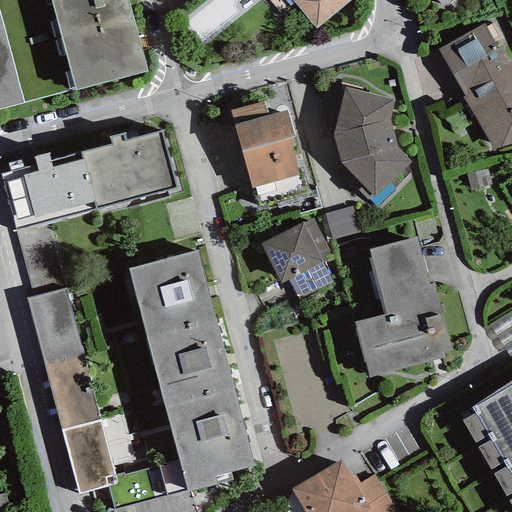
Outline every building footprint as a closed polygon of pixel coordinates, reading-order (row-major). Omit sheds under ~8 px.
[(50,0),(61,37),(133,18),(127,0),(50,0)] [(292,0),(316,28),(350,0),(292,0)] [(0,53),(10,51),(0,14),(0,53)] [(147,71),(133,18),(61,37),(75,90),(147,71)] [(511,60),(507,63),(484,22),(437,49),(495,149),(511,143),(511,60)] [(0,110),(24,104),(10,51),(0,53),(0,110)] [(346,87),(334,134),(342,164),(363,185),(358,190),(367,200),(372,195),(374,197),(411,161),(397,147),(389,120),(395,100),(346,87)] [(231,111),(234,124),(268,115),(265,102),(231,111)] [(287,109),(268,115),(234,124),(252,189),(299,176),(289,139),(295,138),(287,109)] [(111,144),(82,152),(96,209),(177,187),(162,130),(126,140),(124,133),(109,137),(111,144)] [(48,222),(96,209),(82,152),(51,160),(49,153),(34,157),(36,164),(23,167),(21,159),(7,163),(9,170),(0,172),(0,174),(15,230),(48,222)] [(353,206),(324,214),(332,241),(360,233),(353,206)] [(313,217),(260,243),(280,284),(288,281),(297,299),(332,282),(322,262),(333,257),(313,217)] [(33,297),(66,288),(48,222),(15,230),(33,297)] [(416,237),(369,249),(386,313),(354,322),(369,378),(444,358),(442,353),(451,350),(434,284),(429,285),(416,237)] [(128,269),(147,338),(216,320),(198,251),(128,269)] [(27,298),(44,364),(83,354),(66,288),(33,297),(27,298)] [(233,385),(216,320),(147,338),(164,403),(233,385)] [(100,420),(83,354),(44,364),(61,430),(100,420)] [(511,380),(472,406),(476,412),(461,419),(475,442),(490,433),(492,440),(478,447),(491,469),(504,461),(507,466),(493,474),(506,497),(511,492),(511,498),(508,501),(511,507),(511,380)] [(255,466),(233,385),(164,403),(187,492),(216,484),(214,477),(255,466)] [(117,485),(100,420),(61,430),(78,495),(117,485)] [(340,459),(290,489),(304,511),(366,511),(370,510),(356,486),(350,476),(340,459)] [(354,474),(350,476),(356,486),(360,483),(354,474)] [(397,511),(374,474),(360,483),(356,486),(370,510),(366,511),(397,511)] [(10,511),(5,493),(0,494),(0,511),(10,511)]
